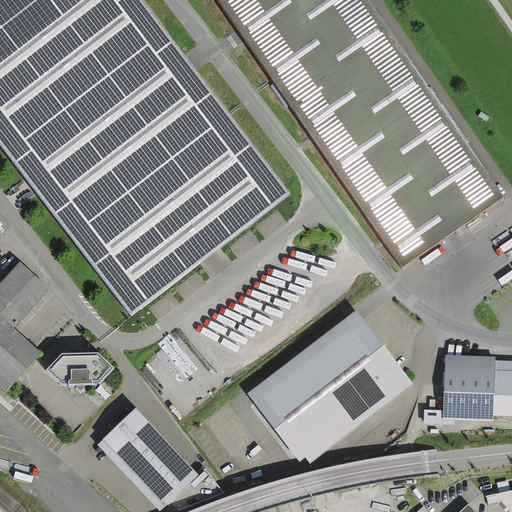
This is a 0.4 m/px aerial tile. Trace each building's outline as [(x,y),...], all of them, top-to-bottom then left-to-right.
[(0,0),(0,144),(132,317),(292,194),(142,0),(0,0)] [(503,204),(362,0),(214,0),(403,273),(503,204)] [(51,290),(21,263),(0,286),(0,388),(3,392),(10,384),(13,387),(43,353),(16,329),(51,290)] [(411,387),(354,314),(248,397),(300,463),(305,458),(311,465),(411,387)] [(98,355),(60,356),(45,372),(60,386),(98,385),(113,371),(98,355)] [(493,358),(445,357),(443,420),(492,422),(492,417),(511,417),(511,371),(492,371),(493,358)] [(200,474),(138,409),(99,446),(161,510),(200,474)] [(0,429),(0,466),(7,473),(26,453),(0,429)] [(511,511),(511,479),(497,482),(498,489),(485,491),(488,498),(499,497),(511,511)]
